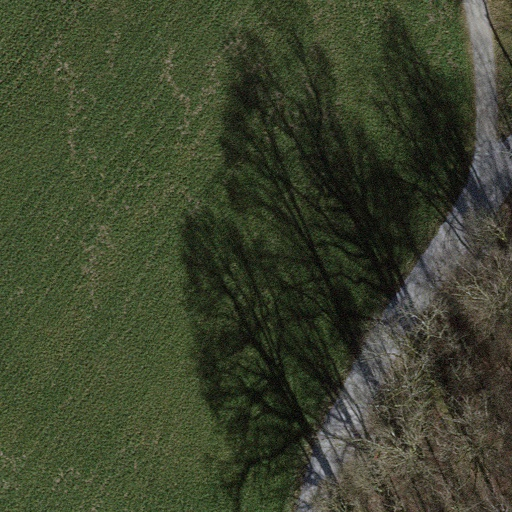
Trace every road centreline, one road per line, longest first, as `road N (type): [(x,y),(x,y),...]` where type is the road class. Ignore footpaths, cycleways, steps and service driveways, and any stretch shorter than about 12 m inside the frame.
road 1 (track): [(511,158),(470,211),(337,445),(320,511)]
road 2 (track): [(470,211),(487,119),(476,0)]
